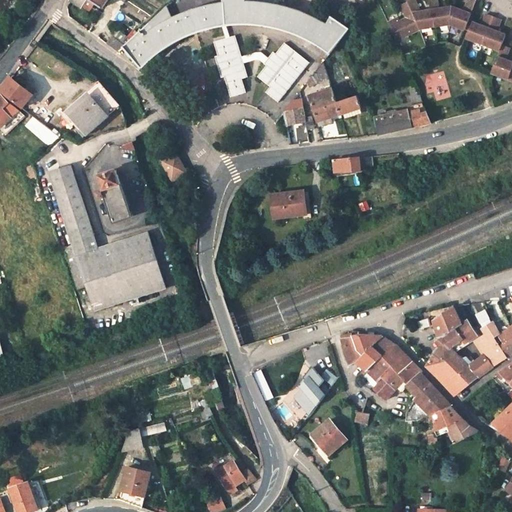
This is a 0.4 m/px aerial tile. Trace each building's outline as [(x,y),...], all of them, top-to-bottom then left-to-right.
[(71,0),(80,8),(81,6),(85,0),(88,0),(94,4),(101,9),(107,0),(71,0)] [(89,12),(94,4),(88,0),(85,0),(81,6),(89,12)] [(171,17),(167,7),(126,43),(121,47),(122,48),(143,71),(156,59),(173,47),(189,37),(196,34),(207,30),(225,26),(240,25),(261,26),(282,31),(303,38),(317,45),(330,53),(338,43),(349,29),(345,26),(339,22),(332,17),(327,24),(315,18),(302,12),(287,7),(273,3),(258,1),(246,1),(245,0),(222,0),(223,2),(214,3),(198,7),(183,12),(171,17)] [(448,26),(463,31),(469,15),(462,12),(449,8),(438,10),(435,1),(434,0),(426,0),(429,11),(419,13),(412,1),(406,3),(399,6),(401,10),(405,20),(398,23),(396,20),(387,24),(395,42),(418,31),(448,26)] [(466,0),(464,6),(463,9),(470,12),(474,0),(466,0)] [(511,62),(504,59),(509,47),(501,45),(504,35),(495,32),(497,26),(499,19),(492,16),(486,14),(481,27),(471,23),(465,40),(498,51),(491,73),(511,80),(511,62)] [(117,52),(122,48),(121,47),(126,43),(120,37),(115,40),(109,36),(104,43),(117,52)] [(280,103),(312,63),(288,44),(281,45),(270,59),(263,53),(242,56),(240,42),(217,46),(219,55),(217,56),(221,76),(228,82),(231,97),(247,94),(245,81),(248,76),(246,62),(259,60),(267,66),(258,76),(272,87),(267,93),(280,103)] [(324,61),(306,82),(310,86),(316,82),(329,79),(324,61)] [(10,98),(22,107),(31,96),(10,79),(4,86),(0,91),(10,98)] [(87,134),(117,109),(103,86),(70,113),(87,134)] [(318,122),(331,118),(341,115),(337,103),(333,91),(332,87),(328,89),(330,92),(310,98),(318,122)] [(343,88),(333,91),(337,103),(347,100),(343,88)] [(0,91),(0,90),(0,124),(2,126),(1,128),(7,135),(27,115),(10,98),(0,91)] [(357,97),(347,100),(337,103),(341,115),(361,109),(357,97)] [(411,98),(413,110),(423,108),(418,97),(416,97),(412,98),(411,98)] [(22,107),(10,98),(27,115),(31,120),(26,125),(52,146),(60,137),(51,130),(26,111),(22,107)] [(306,122),(305,118),(302,100),(293,102),(291,101),(282,112),(286,126),(306,122)] [(26,111),(51,130),(55,125),(31,104),(26,111)] [(413,110),(417,127),(430,124),(423,108),(413,110)] [(375,121),(378,135),(410,129),(413,128),(410,114),(388,118),(386,111),(378,113),(380,120),(375,121)] [(305,118),(306,122),(307,131),(314,130),(312,117),(305,118)] [(331,118),(318,122),(319,126),(332,122),(331,118)] [(133,142),(123,146),(127,155),(137,151),(133,142)] [(177,154),(172,156),(179,168),(183,165),(177,154)] [(188,174),(183,165),(179,168),(172,156),(162,162),(174,182),(188,174)] [(373,156),(360,157),(334,160),(335,169),(345,168),(345,171),(361,169),(361,168),(374,166),(373,156)] [(48,162),(51,173),(64,169),(60,158),(48,162)] [(73,167),(64,169),(51,173),(95,311),(167,287),(150,233),(99,249),(73,167)] [(128,170),(131,181),(141,178),(137,167),(128,170)] [(100,175),(114,221),(131,216),(122,185),(124,185),(123,182),(121,182),(117,170),(100,175)] [(310,204),(312,203),(310,194),(304,194),(303,185),(270,190),(275,220),(305,215),(311,214),(310,204)] [(305,220),(314,218),(312,203),(310,204),(311,214),(305,215),(305,220)] [(86,286),(74,247),(68,249),(80,288),(86,286)] [(434,325),(439,339),(461,325),(453,307),(449,309),(450,313),(434,325)] [(502,342),(499,336),(493,324),(492,324),(485,312),(476,316),(483,329),(482,330),(485,334),(478,339),(475,342),(477,345),(492,336),(498,345),(499,344),(502,342)] [(426,318),(415,322),(418,330),(429,326),(426,318)] [(503,333),(499,336),(502,342),(499,344),(507,357),(508,359),(511,356),(511,328),(511,330),(506,318),(499,322),(503,333)] [(461,325),(439,339),(444,344),(452,351),(475,335),(465,322),(461,325)] [(358,351),(363,356),(371,347),(383,357),(396,346),(382,337),(375,337),(374,334),(369,333),(368,336),(360,335),(359,331),(351,330),(352,332),(358,351)] [(358,362),(363,356),(358,351),(352,332),(341,334),(345,354),(349,364),(358,362)] [(452,351),(460,358),(477,345),(475,342),(478,339),(475,335),(452,351)] [(492,336),(477,345),(485,356),(493,368),(505,358),(498,345),(492,336)] [(470,367),(460,358),(452,351),(444,344),(435,356),(471,384),(480,377),(470,367)] [(371,376),(377,382),(395,369),(404,379),(413,363),(396,346),(383,357),(368,372),(371,376)] [(371,347),(363,356),(358,362),(368,372),(383,357),(371,347)] [(471,384),(435,356),(427,366),(426,367),(436,375),(452,393),(459,393),(471,384)] [(470,367),(480,377),(493,368),(485,356),(470,367)] [(375,417),(386,419),(387,409),(388,401),(407,382),(410,386),(422,374),(424,372),(413,363),(404,379),(395,369),(377,382),(369,391),(365,403),(356,412),(354,421),(374,423),(375,417)] [(511,385),(511,364),(498,375),(502,379),(504,377),(511,385)] [(326,369),(316,382),(328,391),(339,378),(326,369)] [(420,397),(407,411),(407,421),(429,421),(436,421),(435,416),(452,408),(436,389),(428,385),(429,381),(422,374),(410,386),(420,397)] [(182,379),(185,389),(193,387),(189,376),(182,379)] [(310,379),(303,388),(318,406),(325,396),(310,379)] [(511,402),(493,421),(504,433),(502,434),(511,441),(511,402)] [(211,408),(202,413),(205,419),(214,415),(211,408)] [(472,426),(452,408),(435,416),(436,421),(437,432),(448,426),(454,443),(480,432),(472,426)] [(407,411),(387,409),(386,419),(407,421),(407,411)] [(312,435),(329,455),(346,440),(329,420),(312,435)] [(436,421),(429,421),(431,450),(439,450),(437,432),(436,421)] [(149,425),(150,434),(167,433),(167,424),(149,425)] [(128,439),(121,458),(145,449),(139,430),(126,434),(128,439)] [(259,479),(249,469),(243,474),(235,461),(217,470),(231,494),(238,490),(237,486),(247,480),(250,484),(259,479)] [(128,469),(122,492),(145,497),(150,473),(128,469)] [(12,488),(20,511),(32,511),(37,510),(28,483),(12,488)] [(221,496),(207,501),(210,511),(215,511),(226,508),(221,496)]
